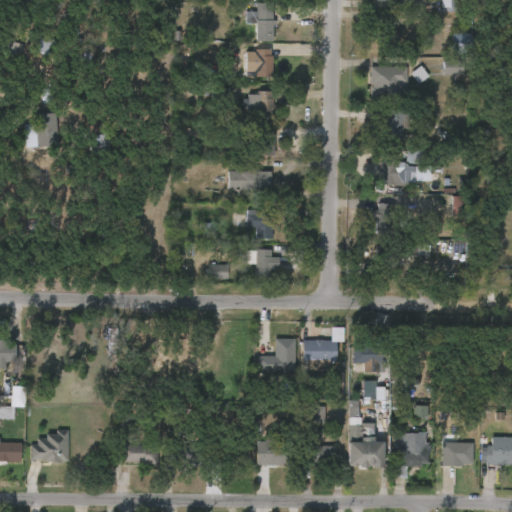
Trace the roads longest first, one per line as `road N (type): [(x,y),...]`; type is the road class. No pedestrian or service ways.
road 1 (residential): [(0,296),(501,301)]
road 2 (residential): [(0,499),(498,507)]
road 3 (residential): [(335,298),(337,0)]
